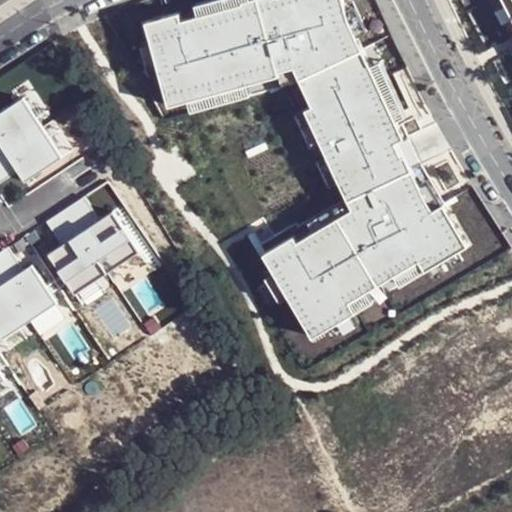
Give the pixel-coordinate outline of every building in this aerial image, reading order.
[(311,336),(465,248),(416,167),(363,55),(340,5),(338,0),(230,0),(141,24),(150,65),(156,62),(166,100),(203,91),(297,68),(378,225),(282,280),(311,336)] [(511,0),(502,0),(511,19),(511,0)] [(32,104),(0,125),(0,182),(24,169),(35,185),(71,162),(32,104)] [(89,198),(52,223),(67,248),(58,255),(90,300),(155,257),(125,214),(108,222),(89,198)] [(12,248),(0,255),(0,325),(11,343),(67,308),(37,268),(29,272),(12,248)] [(0,397),(18,386),(0,362),(0,397)]
